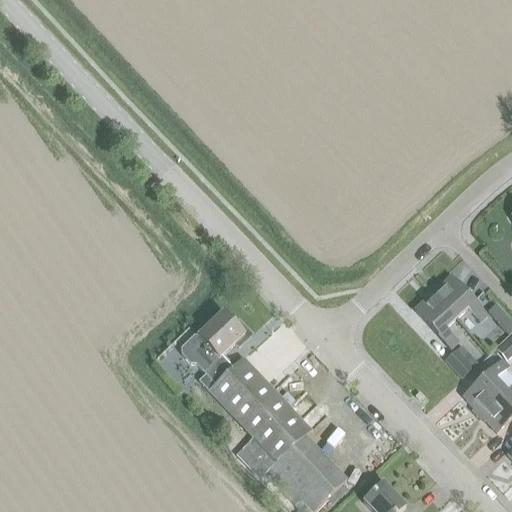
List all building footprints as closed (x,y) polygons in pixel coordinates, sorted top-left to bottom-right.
[(449,279),(431,296),(455,322),(465,312),(478,326),(485,319),(472,305),(473,305),(449,279)] [(455,322),(431,296),(413,313),(437,339),(437,338),(450,352),(457,345),(444,331),(455,322)] [(494,308),(486,315),(497,327),(505,319),(494,308)] [(197,339),(193,339),(183,348),(180,351),(180,356),(189,366),(193,366),(204,378),(197,384),(231,421),(220,431),(227,439),(226,440),(239,455),(236,458),(258,483),(263,478),(295,511),(316,511),(346,484),(304,440),(310,434),(242,361),(232,370),(221,358),(234,347),(237,350),(250,338),(237,325),(233,329),(221,317),(197,339)] [(505,365),(511,358),(511,335),(494,352),(505,365)] [(444,364),(461,382),(469,374),(453,356),(444,364)] [(462,400),(478,418),(504,394),(494,384),(508,371),(501,364),(488,376),(487,376),(462,400)] [(511,402),(504,394),(478,418),(495,436),(511,420),(511,402)] [(329,464),(340,454),(327,440),(316,449),(329,464)] [(382,487),(362,505),(368,511),(402,511),(404,511),(382,487)]
